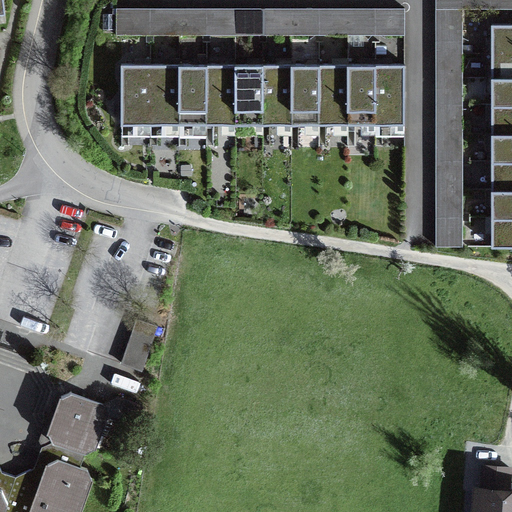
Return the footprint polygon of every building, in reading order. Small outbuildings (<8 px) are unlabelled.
[(375,7),(345,8),(346,33),(375,33),(375,7)] [(405,7),(375,7),(375,33),(405,33),(405,7)] [(216,8),(182,9),(182,34),(216,34),(216,8)] [(216,34),(241,34),(241,8),(216,8),(216,34)] [(266,8),(241,8),(241,34),(266,33),(266,8)] [(293,8),(266,8),(266,33),(293,33),(293,8)] [(316,8),(293,8),(293,33),(316,33),(316,8)] [(345,8),(316,8),(316,33),(346,33),(345,8)] [(153,34),(153,9),(120,9),(121,34),(153,34)] [(182,9),(153,9),(153,34),(182,34),(182,9)] [(461,14),(435,14),(435,48),(462,47),(461,14)] [(511,21),(492,22),(491,51),(511,50),(511,21)] [(462,47),(435,48),(436,78),(462,78),(462,47)] [(511,77),(511,50),(491,51),(491,78),(511,77)] [(150,124),(150,63),(121,63),(121,124),(150,124)] [(179,124),(179,63),(150,63),(150,124),(179,124)] [(206,124),(205,63),(179,63),(179,124),(206,124)] [(235,124),(235,63),(205,63),(206,124),(235,124)] [(263,124),(263,63),(235,63),(235,124),(263,124)] [(291,124),(291,63),(263,63),(263,124),(291,124)] [(319,124),(319,63),(291,63),(291,124),(319,124)] [(348,124),(348,63),(319,63),(319,124),(348,124)] [(348,124),(376,124),(376,63),(348,63),(348,124)] [(376,124),(404,123),(404,63),(376,63),(376,124)] [(511,107),(511,77),(491,78),(491,107),(511,107)] [(462,78),(436,78),(436,106),(462,106),(462,78)] [(462,106),(436,106),(436,136),(463,136),(462,106)] [(511,107),(491,107),(491,132),(511,132),(511,107)] [(511,159),(511,132),(491,132),(491,160),(511,159)] [(463,136),(436,136),(437,164),(463,163),(463,136)] [(511,159),(491,160),(491,188),(511,188),(511,159)] [(463,163),(437,164),(437,189),(463,189),(463,163)] [(511,215),(511,188),(491,188),(491,215),(511,215)] [(463,189),(437,189),(437,220),(463,220),(463,189)] [(511,244),(511,215),(491,215),(491,245),(511,244)] [(463,220),(437,220),(437,243),(464,243),(463,220)] [(160,329),(138,322),(123,365),(144,372),(160,329)] [(144,385),(116,374),(111,388),(139,398),(144,385)] [(0,511),(86,511),(96,486),(90,473),(80,470),(84,456),(98,451),(110,418),(104,406),(73,395),(63,401),(52,432),(59,447),(42,450),(36,471),(16,480),(3,475),(0,467),(0,511)] [(511,511),(511,493),(479,493),(477,511),(511,511)]
